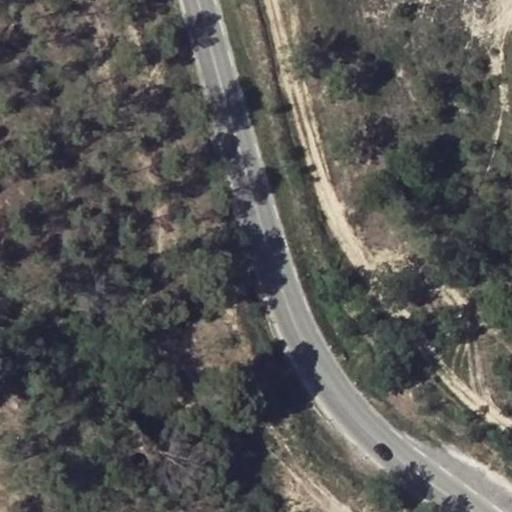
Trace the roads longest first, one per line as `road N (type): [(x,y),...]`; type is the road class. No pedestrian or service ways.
road 1 (primary): [(198,0),(279,286),(313,359),(365,422),(470,511)]
road 2 (track): [(269,0),(322,194),(377,293),(471,398),(511,424)]
road 3 (track): [(458,302),(511,56)]
road 4 (track): [(452,377),(470,320),(454,296),(423,274),(362,266)]
